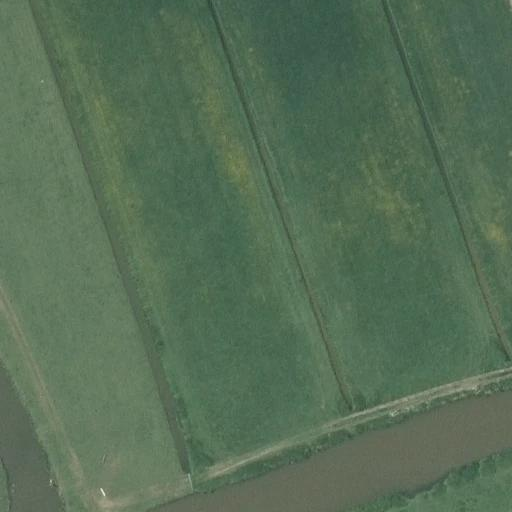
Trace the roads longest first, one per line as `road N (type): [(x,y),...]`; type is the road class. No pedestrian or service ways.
road 1 (track): [(102,508),(511,372)]
road 2 (track): [(0,293),(102,511)]
